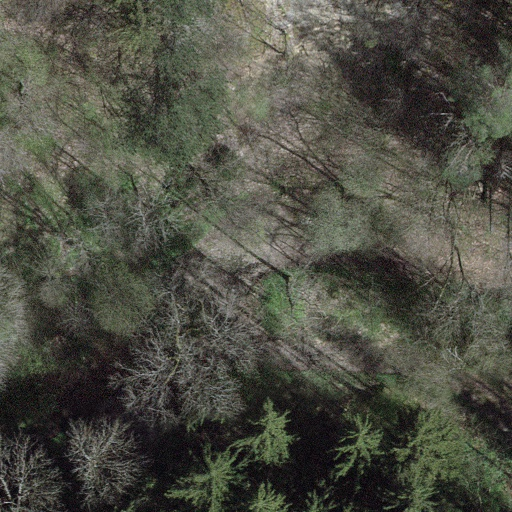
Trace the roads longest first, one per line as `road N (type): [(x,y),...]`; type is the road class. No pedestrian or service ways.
road 1 (track): [(21,511),(122,357),(149,291),(214,256),(409,257),(511,283)]
road 2 (track): [(511,403),(485,361),(324,349),(122,357)]
